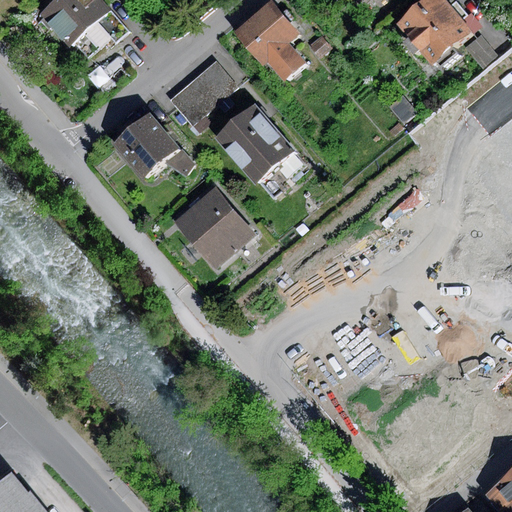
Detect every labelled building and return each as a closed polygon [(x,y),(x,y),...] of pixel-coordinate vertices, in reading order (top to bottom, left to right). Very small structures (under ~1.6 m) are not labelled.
[(100,0),(58,0),(41,15),(70,47),(74,44),(110,11),(104,4),(100,0)] [(272,0),(271,0),(234,33),(262,65),(267,61),(285,81),(305,63),(289,45),(302,33),(272,0)] [(420,50),(432,65),(437,61),(441,66),(456,54),(452,49),(472,33),(445,0),(426,0),(397,24),(408,37),(402,42),(413,56),(420,50)] [(129,31),(110,11),(74,44),(88,60),(107,43),(111,47),(129,31)] [(482,36),(467,48),(484,71),(500,58),(482,36)] [(322,37),(311,47),(320,58),(332,48),(322,37)] [(216,62),(171,101),(193,127),(239,88),(216,62)] [(402,96),(390,107),(404,123),(416,112),(402,96)] [(257,105),(217,139),(256,185),(277,167),(293,153),(296,151),(257,105)] [(150,113),(113,145),(142,179),(162,162),(179,147),(150,113)] [(195,164),(179,147),(162,162),(187,176),(195,164)] [(303,164),(293,153),(277,167),(287,179),(303,164)] [(216,188),(175,223),(215,271),(256,236),(216,188)] [(511,511),(511,472),(485,495),(499,511),(502,511),(505,510),(506,511),(511,511)] [(41,511),(11,475),(0,483),(0,511),(41,511)]
